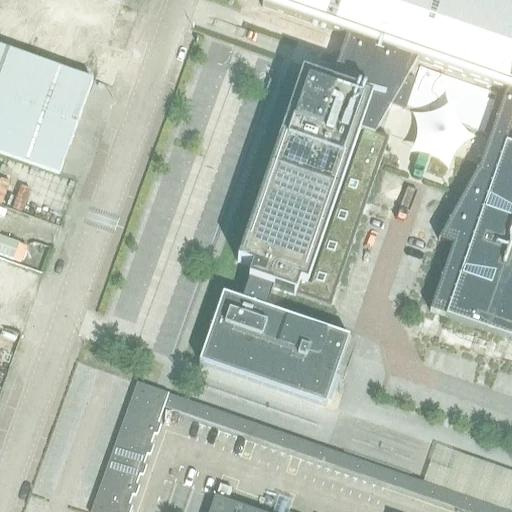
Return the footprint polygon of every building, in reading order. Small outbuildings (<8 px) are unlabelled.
[(105,0),(47,0),(40,19),(106,43),(120,5),(105,0)] [(511,0),(264,0),(262,7),(327,30),(347,37),(341,55),(340,54),(338,54),(337,54),(335,55),(334,55),(333,56),(332,57),(331,58),(331,60),(330,61),(330,63),(330,64),(331,65),(331,67),(332,68),(333,69),(334,70),(336,70),(331,84),(392,105),(405,110),(415,80),(408,77),(417,61),(506,92),(511,94),(511,0)] [(93,80),(106,43),(40,19),(27,57),(93,80)] [(0,154),(59,175),(76,128),(92,81),(0,48),(0,154)] [(331,308),(388,141),(374,136),(392,105),(331,84),(302,74),(237,262),(253,267),(278,276),(273,288),(331,308)] [(511,146),(506,144),(511,125),(511,94),(506,92),(480,166),(438,242),(452,247),(430,313),(445,318),(445,319),(511,341),(511,146)] [(0,255),(19,262),(26,244),(0,234),(0,255)] [(266,309),(273,288),(278,276),(253,267),(242,301),(223,295),(199,364),(326,407),(350,338),(266,309)] [(0,327),(4,329),(14,301),(0,295),(0,327)] [(226,415),(191,403),(137,384),(91,511),(127,511),(134,496),(137,496),(140,487),(138,485),(141,476),(144,476),(147,467),(145,465),(148,455),(152,455),(155,447),(152,444),(155,435),(159,435),(162,426),(159,424),(165,409),(191,418),(221,429),(226,415)] [(511,511),(511,472),(437,446),(425,482),(509,511),(511,511)] [(255,511),(215,498),(210,511),(255,511)]
